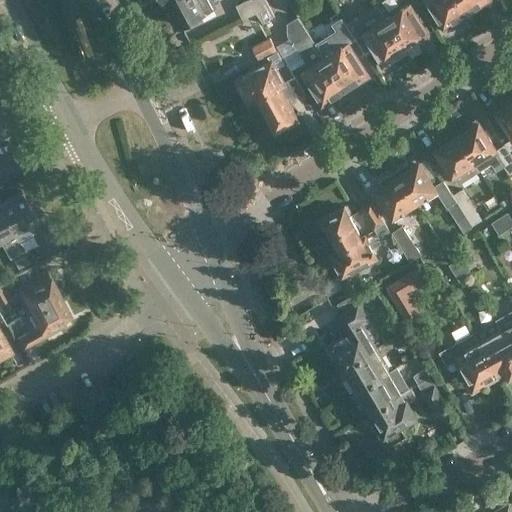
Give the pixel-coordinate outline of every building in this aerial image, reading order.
[(209,0),(167,0),(170,6),(167,7),(175,23),(178,21),(179,24),(213,7),(209,0)] [(275,17),(265,0),(248,0),(236,6),(242,19),(255,13),(262,25),(275,17)] [(298,16),(307,10),(299,0),(298,0),(291,5),(298,16)] [(467,14),(458,0),(427,0),(445,28),(467,14)] [(458,0),(467,14),(489,0),(458,0)] [(404,4),(384,16),(407,51),(430,37),(408,3),(405,5),(404,4)] [(366,30),(362,32),(384,66),(407,51),(384,16),(365,28),(366,30)] [(344,91),(324,59),(313,41),(298,17),(289,23),(288,36),(291,42),(279,50),(291,70),(298,65),(300,68),(299,68),(323,105),(344,91)] [(344,91),(369,75),(347,42),(356,37),(343,17),(325,28),(327,31),(313,41),(324,59),(344,91)] [(266,56),(268,61),(235,79),(249,103),(258,98),(286,81),(277,65),(284,61),(277,50),(270,36),(251,46),(259,60),(266,56)] [(297,95),(304,92),(294,77),(286,81),(258,98),(275,131),(300,118),(288,96),(293,94),(294,97),(297,95)] [(511,96),(503,102),(504,105),(495,111),(511,136),(503,142),(511,156),(511,96)] [(496,146),(478,119),(456,133),(474,162),(480,171),(492,163),(497,170),(505,165),(510,173),(511,171),(511,156),(503,142),(496,146)] [(474,162),(456,133),(433,147),(452,176),(474,162)] [(417,158),(395,171),(418,207),(429,199),(432,203),(441,197),(450,211),(466,235),(473,225),(453,194),(442,176),(433,182),(417,158)] [(418,207),(395,171),(373,186),(395,221),(418,207)] [(453,194),(473,225),(483,219),(463,188),(453,194)] [(36,209),(32,211),(21,190),(0,201),(0,207),(14,234),(31,225),(39,240),(37,241),(44,255),(60,247),(52,233),(50,234),(36,209)] [(375,228),(385,222),(371,201),(361,207),(375,228)] [(338,250),(362,237),(345,205),(321,217),(323,220),(321,224),(325,230),(329,231),(338,250)] [(16,238),(14,234),(0,207),(0,241),(3,240),(5,244),(16,238)] [(500,216),(507,229),(511,226),(511,217),(508,211),(500,216)] [(499,234),(507,229),(500,216),(491,222),(499,234)] [(385,222),(375,228),(374,228),(380,237),(391,231),(385,222)] [(410,261),(422,254),(403,225),(391,232),(410,261)] [(376,259),(372,250),(364,236),(362,237),(338,250),(330,254),(333,260),(331,263),(335,270),(338,270),(341,276),(376,259)] [(469,251),(462,256),(469,268),(477,263),(469,251)] [(7,278),(32,265),(26,253),(14,259),(17,265),(4,272),(7,278)] [(462,256),(450,263),(461,281),(473,273),(469,268),(462,256)] [(0,314),(6,325),(31,312),(60,297),(46,270),(39,274),(39,272),(34,264),(32,265),(7,278),(0,281),(0,314)] [(385,288),(405,320),(418,311),(407,293),(424,282),(415,269),(385,288)] [(31,312),(37,323),(37,322),(39,327),(18,338),(24,348),(59,329),(56,323),(70,316),(60,297),(31,312)] [(342,371),(377,350),(360,321),(367,317),(359,304),(338,316),(348,334),(327,346),(342,371)] [(511,319),(500,326),(511,347),(511,319)] [(481,349),(497,378),(507,372),(510,376),(511,375),(511,347),(500,326),(498,321),(473,335),(481,349)] [(410,340),(404,330),(390,338),(396,348),(410,340)] [(455,358),(473,391),(497,378),(473,335),(442,353),(448,362),(455,358)] [(377,350),(342,371),(345,376),(348,374),(358,390),(389,372),(377,350)] [(430,377),(425,368),(413,375),(418,384),(430,377)] [(389,372),(358,390),(371,412),(402,394),(389,372)] [(434,410),(445,403),(430,377),(418,384),(422,390),(434,410)] [(402,394),(371,412),(375,420),(371,423),(380,439),(385,437),(390,446),(405,437),(399,426),(415,417),(407,403),(416,397),(411,389),(402,394)] [(494,480),(483,487),(494,505),(505,498),(494,480)] [(511,511),(511,506),(510,502),(495,511),(511,511)]
